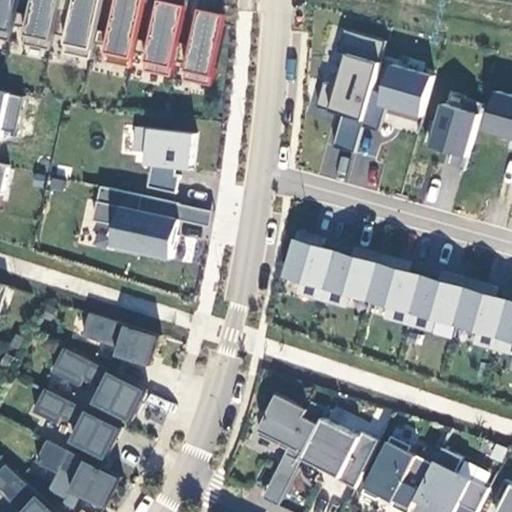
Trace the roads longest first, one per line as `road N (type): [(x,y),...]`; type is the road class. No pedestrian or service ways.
road 1 (residential): [(259,171),(234,336),(184,479)]
road 2 (residential): [(259,171),(511,244)]
road 3 (residential): [(274,0),(259,171)]
